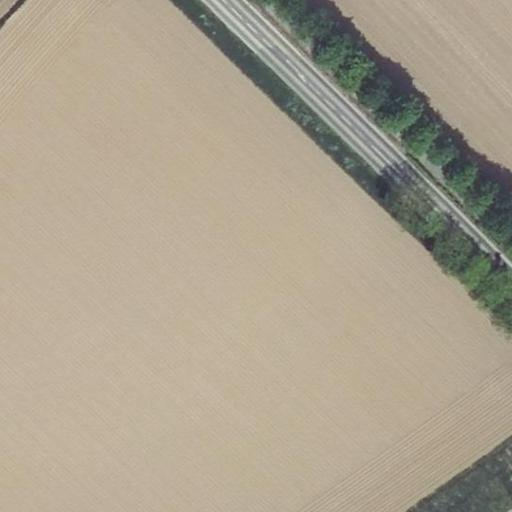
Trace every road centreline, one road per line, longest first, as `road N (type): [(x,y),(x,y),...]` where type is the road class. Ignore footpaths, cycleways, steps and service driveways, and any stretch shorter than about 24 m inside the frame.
road 1 (tertiary): [(511,284),(333,109)]
road 2 (tertiary): [(222,0),(333,109)]
